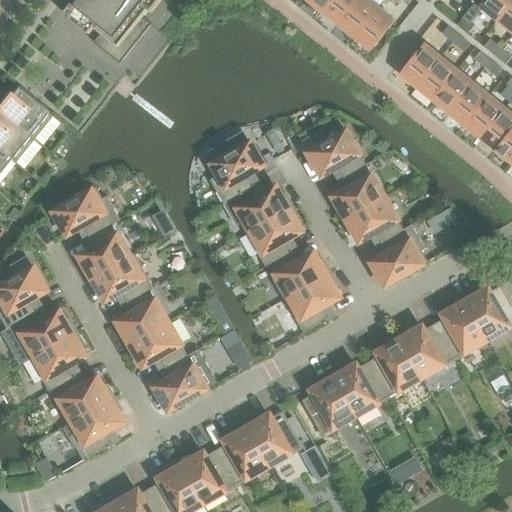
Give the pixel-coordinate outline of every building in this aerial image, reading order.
[(77,0),(70,9),(101,34),(94,43),(120,64),(153,24),(144,17),(149,11),(152,13),(163,0),(77,0)] [(307,0),(324,13),(333,0),(307,0)] [(333,0),(324,13),(340,26),(360,0),(333,0)] [(360,0),(340,26),(355,38),(379,9),(367,0),(360,0)] [(483,9),(498,21),(511,1),(511,0),(486,0),(481,7),(483,9)] [(511,1),(498,21),(511,32),(511,1)] [(475,3),(463,18),(471,24),(483,9),(481,7),(475,3)] [(395,22),(379,9),(355,38),(372,51),(395,22)] [(462,18),(456,25),(467,34),(472,26),(462,18)] [(442,33),(454,43),(459,36),(448,26),(442,33)] [(469,44),(459,36),(454,43),(464,51),(469,44)] [(485,46),(496,55),(502,47),(491,38),(485,46)] [(401,75),(418,88),(441,59),(424,45),(401,75)] [(511,57),(511,54),(502,47),(496,55),(507,64),(511,57)] [(475,59),(486,67),(493,59),(482,50),(475,59)] [(418,88),(434,101),(457,71),(441,59),(418,88)] [(504,68),(493,59),(486,67),(497,76),(504,68)] [(434,101),(450,113),(473,84),(457,71),(434,101)] [(450,113),(465,126),(489,97),(473,84),(450,113)] [(16,88),(0,108),(0,114),(34,141),(52,117),(16,88)] [(465,126),(481,139),(505,110),(489,97),(465,126)] [(481,139),(497,152),(511,133),(511,115),(505,110),(481,139)] [(15,164),(34,141),(0,114),(0,151),(10,160),(10,161),(15,164)] [(339,168),(344,178),(370,163),(348,125),(325,139),(320,130),(304,139),(312,152),(308,154),(322,177),(339,168)] [(209,180),(223,204),(254,186),(248,176),(264,166),(251,143),(248,145),(240,132),(223,142),(228,151),(207,163),(209,166),(207,167),(213,178),(209,180)] [(511,133),(497,152),(511,163),(511,133)] [(287,140),(282,143),(287,151),(292,149),(287,140)] [(0,172),(10,161),(10,160),(0,151),(0,172)] [(390,151),(384,155),(388,162),(395,158),(390,151)] [(338,213),(343,222),(389,196),(370,163),(344,178),(350,189),(334,198),(341,211),(338,213)] [(240,224),(246,234),(293,208),(286,196),(283,198),(277,187),(260,197),(254,186),(223,204),(236,226),(240,224)] [(90,237),(112,224),(120,220),(106,196),(101,199),(95,190),(54,214),(67,237),(84,227),(90,237)] [(407,227),(389,196),(343,222),(350,234),(353,232),(360,243),(376,234),(382,244),(412,226),(411,224),(407,227)] [(453,205),(430,218),(437,231),(460,218),(453,205)] [(14,208),(7,217),(11,220),(18,212),(14,208)] [(299,219),(293,208),(246,234),(265,267),(292,252),(286,242),(303,232),(296,221),(299,219)] [(164,210),(153,217),(164,237),(176,230),(164,210)] [(82,271),(89,282),(131,257),(112,224),(90,237),(96,248),(79,257),(86,269),(82,271)] [(425,248),(412,226),(382,244),(388,254),(371,264),(385,287),(428,262),(421,250),(425,248)] [(298,262),(292,252),(265,267),(284,300),(331,273),(324,262),(321,264),(314,253),(298,262)] [(122,293),(128,303),(150,290),(131,257),(89,282),(95,293),(99,291),(105,303),(122,293)] [(0,316),(7,329),(38,311),(32,301),(48,292),(35,269),(0,288),(0,316)] [(337,285),(331,273),(284,300),(304,334),(331,319),(324,307),(340,298),(334,287),(337,285)] [(488,289),(466,302),(488,342),(511,328),(511,304),(501,286),(490,293),(488,289)] [(120,336),(127,347),(169,323),(150,290),(128,303),(134,314),(117,323),(124,334),(120,336)] [(216,298),(206,303),(211,311),(221,305),(216,298)] [(445,319),(435,325),(455,361),(488,342),(466,302),(443,316),(445,319)] [(12,327),(30,359),(77,333),(70,322),(67,324),(60,312),(44,322),(38,311),(7,329),(8,330),(12,327)] [(160,359),(166,369),(187,356),(169,323),(127,347),(133,359),(137,357),(143,368),(160,359)] [(423,327),(400,341),(423,380),(455,361),(435,325),(425,331),(423,327)] [(235,331),(222,338),(240,370),(252,362),(245,349),(235,331)] [(83,344),(77,333),(30,359),(49,392),(76,377),(70,367),(86,357),(80,346),(83,344)] [(379,357),(369,363),(390,399),(423,380),(400,341),(377,354),(379,357)] [(207,390),(187,356),(166,369),(172,379),(155,389),(169,412),(207,390)] [(356,366),(334,379),(357,418),(390,399),(369,363),(358,369),(356,366)] [(487,377),(498,397),(511,390),(511,388),(502,369),(487,377)] [(68,424),(68,425),(114,398),(108,387),(105,389),(98,378),(82,388),(76,377),(49,392),(50,393),(54,391),(72,422),(68,424)] [(323,437),(357,418),(334,379),(311,392),(313,395),(302,402),(323,437)] [(121,410),(114,398),(68,425),(74,435),(70,438),(83,462),(114,444),(108,433),(124,423),(118,412),(121,410)] [(270,416),(247,429),(270,468),(303,448),(298,438),(288,421),(283,413),(272,419),(270,416)] [(293,417),(288,421),(298,438),(304,435),(293,417)] [(227,445),(216,451),(237,486),(270,468),(247,429),(225,442),(227,445)] [(470,431),(458,438),(464,449),(476,442),(470,431)] [(454,434),(441,441),(450,457),(463,450),(454,434)] [(204,453),(182,467),(204,505),(237,486),(216,451),(206,457),(204,453)] [(48,458),(36,465),(46,482),(58,475),(48,458)] [(161,483),(151,489),(163,511),(192,511),(204,505),(182,467),(159,480),(161,483)] [(399,467),(390,471),(398,485),(407,480),(399,467)] [(138,492),(116,505),(120,511),(163,511),(151,489),(140,495),(138,492)]
